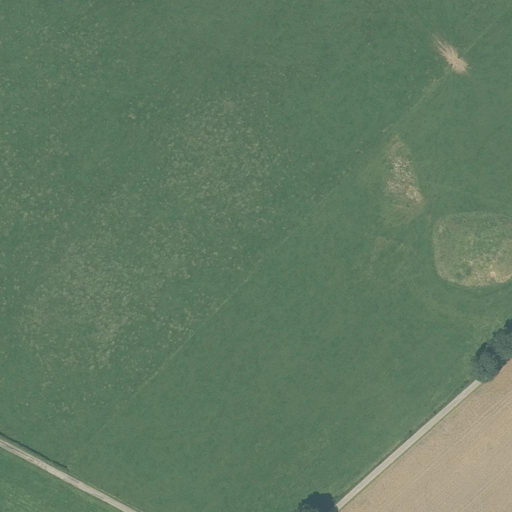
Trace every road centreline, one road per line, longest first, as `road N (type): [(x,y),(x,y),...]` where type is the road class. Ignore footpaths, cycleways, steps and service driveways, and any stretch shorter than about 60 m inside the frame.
road 1 (track): [(511,350),(331,511)]
road 2 (track): [(129,511),(0,444)]
